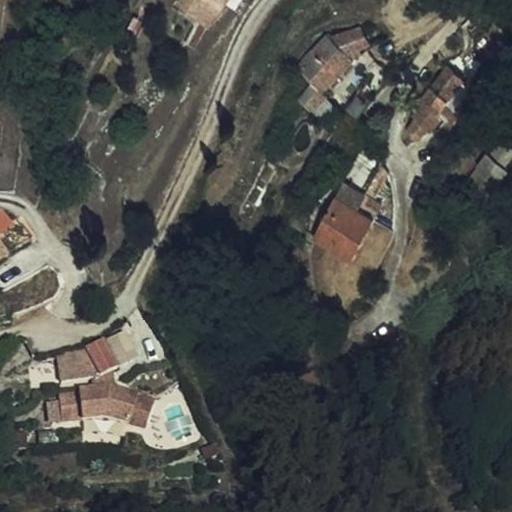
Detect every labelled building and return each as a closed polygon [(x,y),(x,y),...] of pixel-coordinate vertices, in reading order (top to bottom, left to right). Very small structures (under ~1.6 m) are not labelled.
[(160,0),(160,1),(172,9),(190,21),(194,15),(202,2),(198,0),(160,0)] [(317,25),(285,63),(302,77),(287,94),(301,106),(319,86),(314,83),(343,49),(340,46),(358,37),(348,20),(324,30),(317,25)] [(441,119),(452,106),(440,96),(457,74),(438,60),(413,92),(417,95),(405,110),(409,112),(402,125),(402,131),(408,134),(414,131),(419,123),(423,125),(433,113),(441,119)] [(344,125),(349,117),(330,104),(326,110),(344,125)] [(354,121),(349,117),(344,125),(326,110),(310,140),(337,155),(354,121)] [(479,149),(451,188),(474,202),(500,165),(497,163),(509,145),(495,135),(484,152),(479,149)] [(324,194),(318,192),(299,233),(341,253),(361,211),(359,210),(366,194),(358,190),(349,186),(362,159),(365,152),(347,144),(324,194)] [(370,163),(362,159),(349,186),(358,190),(370,163)] [(271,220),(285,226),(306,186),(300,183),(271,220)] [(97,358),(88,335),(43,346),(47,373),(79,364),(81,370),(99,363),(97,358)] [(102,379),(46,382),(48,412),(89,410),(131,423),(141,393),(102,379)]
